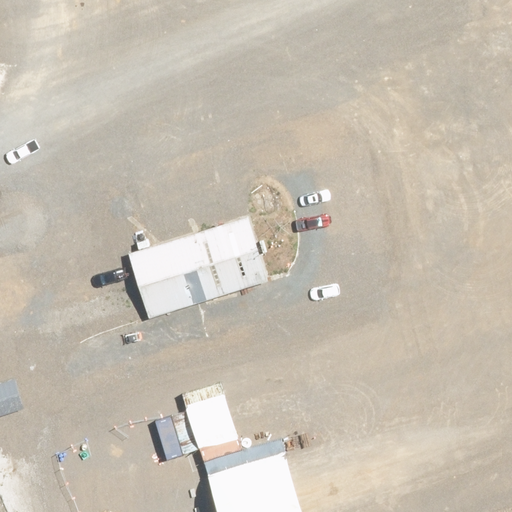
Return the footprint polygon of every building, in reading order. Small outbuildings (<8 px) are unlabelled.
[(195,106),(141,124),(155,164),(208,146),(195,106)] [(117,155),(86,164),(96,200),(104,198),(110,223),(134,217),(117,155)] [(117,237),(137,296),(257,256),(237,197),(117,237)] [(475,254),(448,263),(471,334),(498,325),(475,254)] [(511,269),(494,275),(507,329),(511,327),(511,269)] [(410,281),(381,290),(404,361),(433,352),(410,281)] [(511,463),(481,475),(492,505),(511,498),(511,463)]
